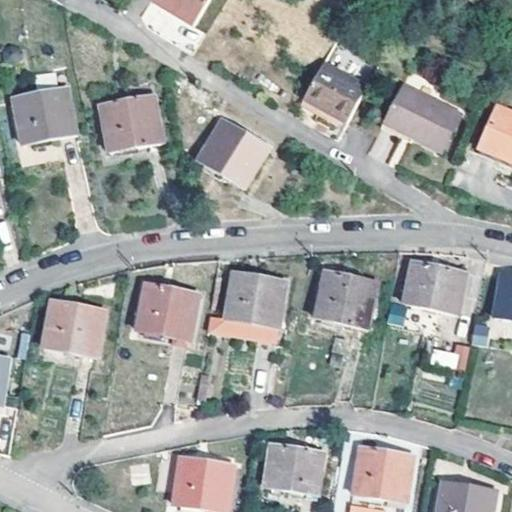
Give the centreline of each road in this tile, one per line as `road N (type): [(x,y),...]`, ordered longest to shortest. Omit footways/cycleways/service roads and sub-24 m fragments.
road 1 (residential): [(511,469),(429,433),(310,415),(178,433),(49,466),(20,494)]
road 2 (residential): [(429,236),(307,234),(122,249),(0,297)]
road 3 (residential): [(429,236),(430,209),(83,0)]
